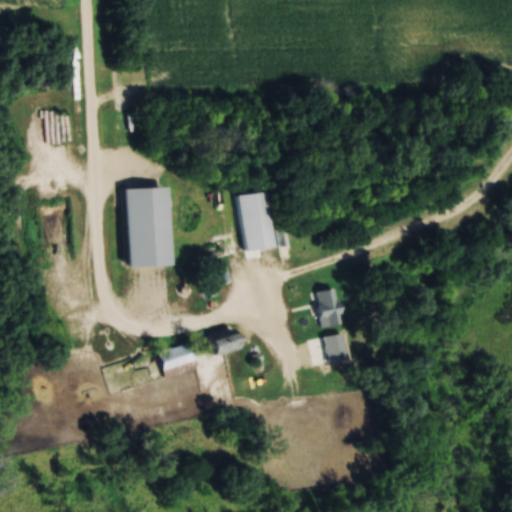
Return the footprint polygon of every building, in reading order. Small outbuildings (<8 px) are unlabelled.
[(161,267),(158,188),(116,190),(119,268),(161,267)] [(233,196),(239,252),(268,248),(262,192),(233,196)] [(314,328),(337,325),(331,291),(309,295),(314,328)] [(198,340),(204,358),(232,349),(225,331),(198,340)] [(158,376),(190,366),(184,345),(151,355),(158,376)]
